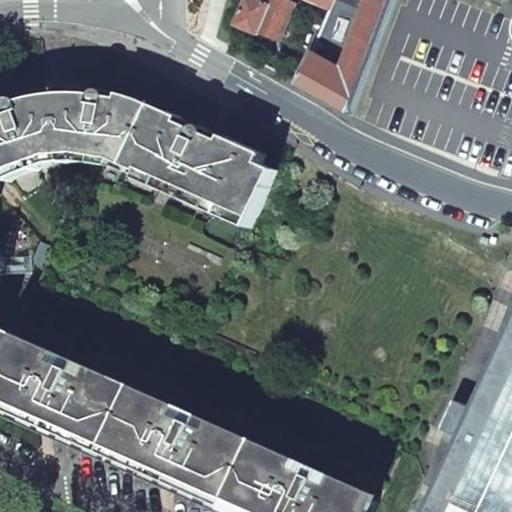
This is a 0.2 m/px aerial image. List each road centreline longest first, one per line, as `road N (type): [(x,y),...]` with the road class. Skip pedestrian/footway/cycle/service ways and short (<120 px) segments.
road 1 (residential): [(511,207),(410,175),(166,36)]
road 2 (residential): [(0,11),(132,18)]
